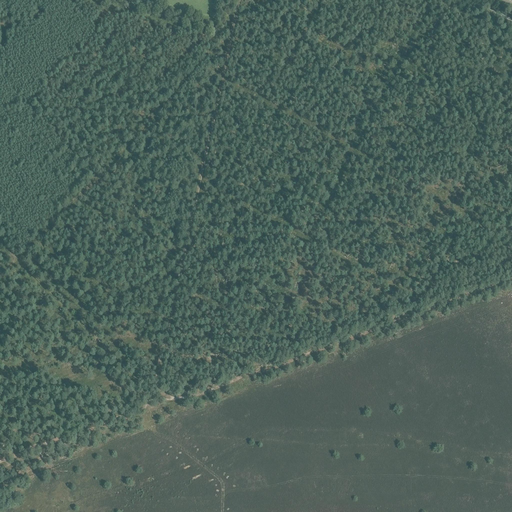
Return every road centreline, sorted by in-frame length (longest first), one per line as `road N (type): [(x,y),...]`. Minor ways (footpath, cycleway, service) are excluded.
road 1 (track): [(200,179),(435,305),(183,399),(139,379),(0,242)]
road 2 (track): [(238,0),(149,406),(0,460)]
